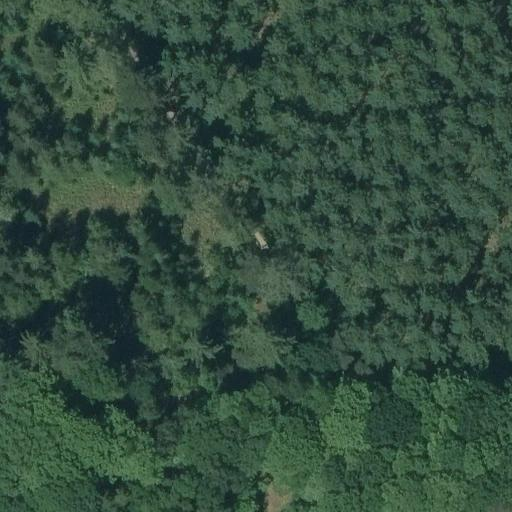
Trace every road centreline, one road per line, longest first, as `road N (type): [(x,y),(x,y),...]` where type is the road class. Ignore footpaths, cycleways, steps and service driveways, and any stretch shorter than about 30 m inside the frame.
road 1 (track): [(80,0),(323,344),(328,388)]
road 2 (track): [(328,388),(154,406),(89,450),(0,454)]
